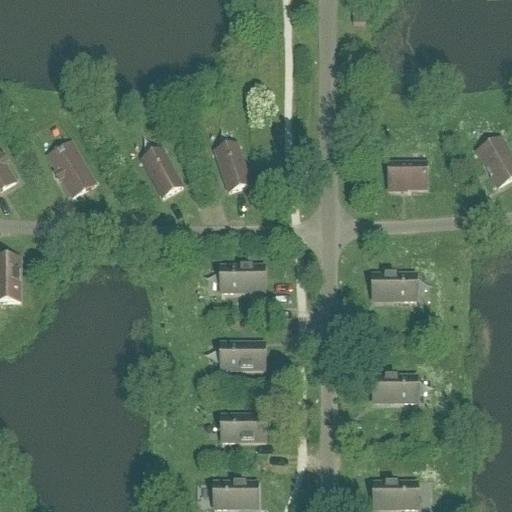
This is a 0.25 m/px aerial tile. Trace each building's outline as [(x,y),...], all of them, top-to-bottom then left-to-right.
[(367,21),(354,20),(353,29),(366,29),(367,21)] [(511,184),(511,161),(501,142),(477,156),(498,193),(511,184)] [(96,190),(72,148),(49,162),(60,181),(57,182),(61,189),(64,188),(73,203),(96,190)] [(251,191),(237,149),(216,156),(229,198),(251,191)] [(183,193),(162,154),(142,165),(163,204),(183,193)] [(1,161),(0,159),(0,196),(16,187),(5,168),(8,166),(4,160),(1,161)] [(389,195),(427,195),(428,171),(426,171),(426,169),(408,168),(408,171),(389,171),(389,195)] [(0,308),(21,308),(21,264),(0,264),(0,308)] [(245,294),(265,294),(265,271),(221,272),(221,299),(245,298),(245,294)] [(393,307),(417,307),(417,280),(373,280),(373,303),(393,303),(393,307)] [(265,376),(265,353),(245,353),(245,349),(221,349),(221,376),(265,376)] [(393,409),(417,409),(417,382),(374,382),(374,405),(393,405),(393,409)] [(266,448),(266,425),(246,425),(246,421),(222,421),(222,448),(266,448)] [(258,488),(214,488),(214,511),(238,511),(258,511),(258,488)] [(393,511),(417,511),(418,488),(374,488),(374,511),(394,511),(393,511)]
